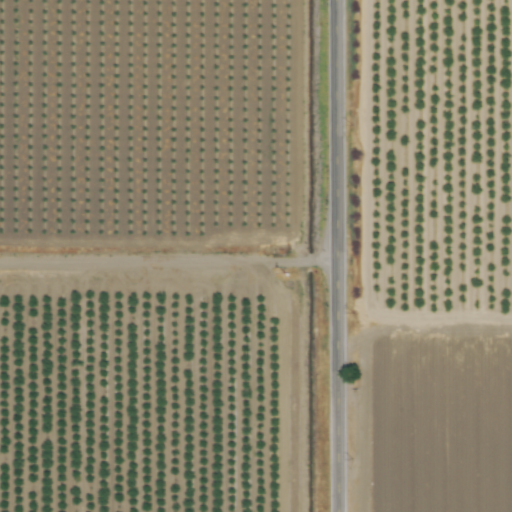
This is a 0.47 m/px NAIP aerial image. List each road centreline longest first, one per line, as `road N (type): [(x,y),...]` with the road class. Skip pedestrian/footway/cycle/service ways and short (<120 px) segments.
road 1 (primary): [(334,0),(336,511)]
road 2 (track): [(0,273),(336,261)]
